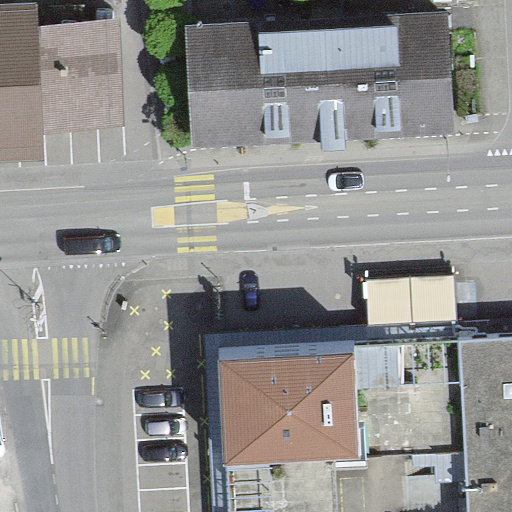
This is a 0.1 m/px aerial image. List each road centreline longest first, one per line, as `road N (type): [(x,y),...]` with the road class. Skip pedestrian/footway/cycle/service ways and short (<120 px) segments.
road 1 (primary): [(511,196),(31,225)]
road 2 (unclassified): [(31,225),(58,511)]
